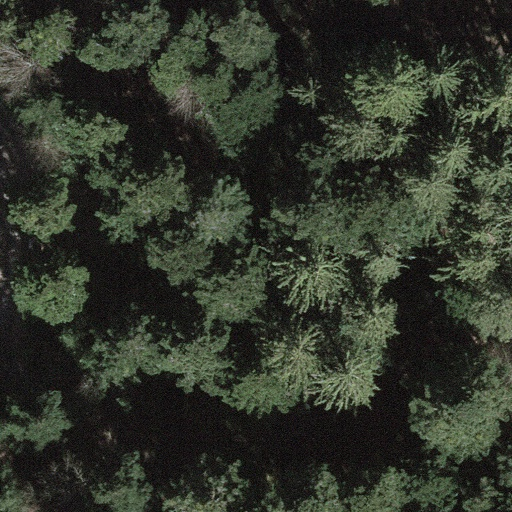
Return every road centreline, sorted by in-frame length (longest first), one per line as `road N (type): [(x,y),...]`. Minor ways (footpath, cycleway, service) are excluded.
road 1 (track): [(80,511),(158,487),(511,310)]
road 2 (track): [(0,336),(244,444)]
road 3 (track): [(511,61),(391,0)]
